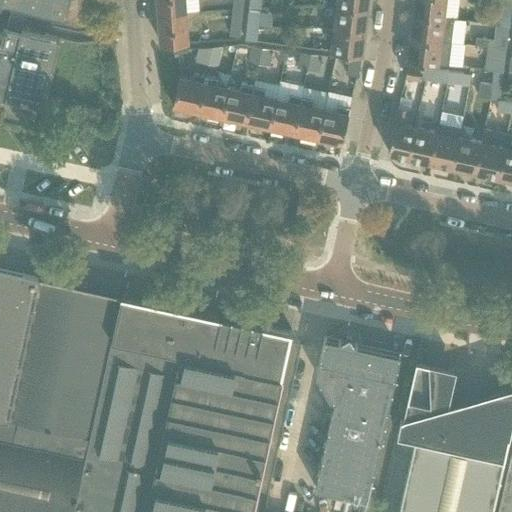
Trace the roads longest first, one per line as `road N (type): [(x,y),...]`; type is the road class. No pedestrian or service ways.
road 1 (unclassified): [(333,290),(111,241)]
road 2 (residential): [(356,187),(135,138)]
road 3 (residential): [(393,0),(356,187)]
road 4 (unclassified): [(511,330),(333,290)]
road 5 (residential): [(511,219),(356,187)]
road 6 (residential): [(135,138),(141,99),(133,0)]
